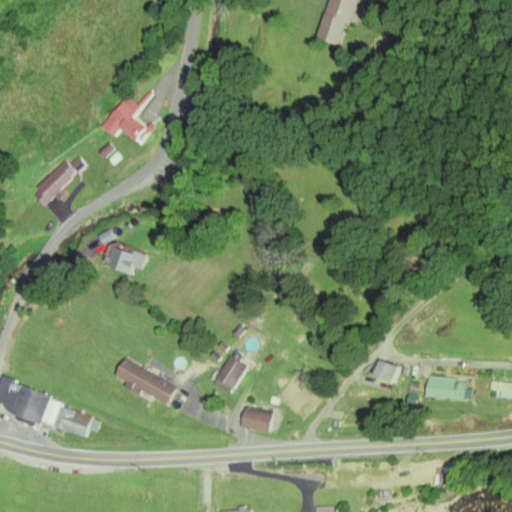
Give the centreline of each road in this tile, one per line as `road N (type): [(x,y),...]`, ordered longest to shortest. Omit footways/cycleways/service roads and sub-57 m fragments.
road 1 (secondary): [(511,438),(143,461),(81,460),(0,442)]
road 2 (residential): [(56,236),(158,160),(185,71),(194,0)]
